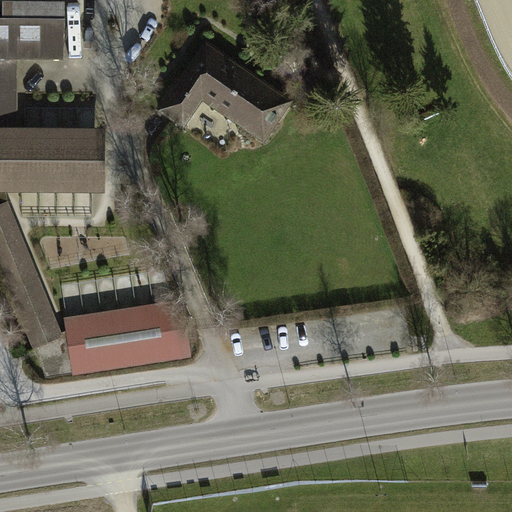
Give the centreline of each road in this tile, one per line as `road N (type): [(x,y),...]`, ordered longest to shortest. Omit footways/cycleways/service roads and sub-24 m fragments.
road 1 (tertiary): [(0,473),(511,402)]
road 2 (track): [(447,359),(313,0)]
road 3 (unknown): [(226,364),(159,192),(151,0)]
road 4 (track): [(0,344),(17,389),(30,396),(226,364)]
road 5 (track): [(457,0),(511,109)]
